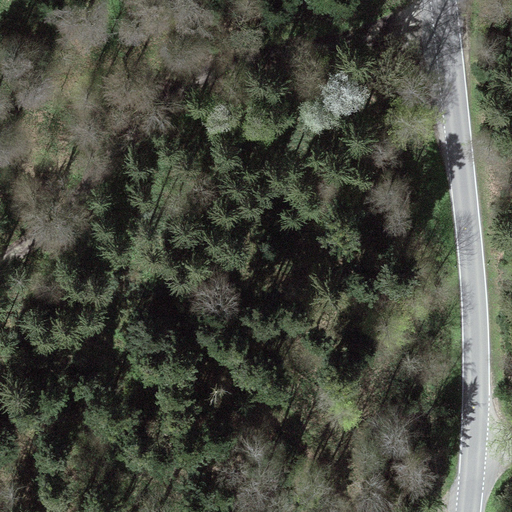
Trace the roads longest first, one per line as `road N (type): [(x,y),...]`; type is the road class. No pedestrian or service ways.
road 1 (track): [(0,263),(41,234),(162,101),(210,74),(444,15)]
road 2 (tertiary): [(443,0),(473,300),(466,511)]
